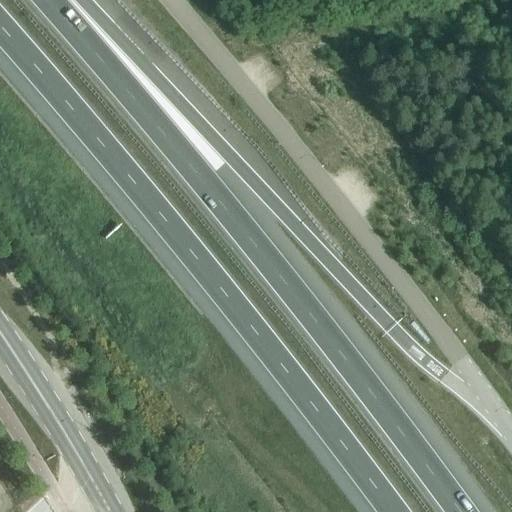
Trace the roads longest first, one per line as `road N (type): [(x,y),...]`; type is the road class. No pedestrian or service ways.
road 1 (motorway): [(459,511),(219,202),(48,0)]
road 2 (motorway): [(0,26),(170,226),(388,511)]
road 3 (unclassified): [(511,433),(364,235),(169,0)]
road 4 (tertiary): [(109,511),(0,333)]
